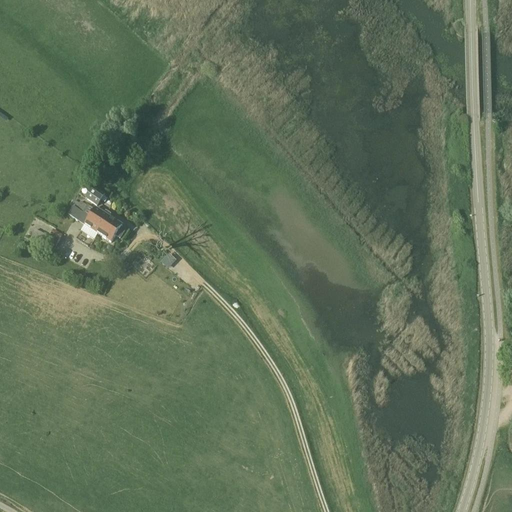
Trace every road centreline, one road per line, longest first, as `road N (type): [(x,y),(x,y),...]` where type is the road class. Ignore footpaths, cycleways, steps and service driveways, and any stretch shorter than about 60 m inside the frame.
road 1 (tertiary): [(461,511),(485,412),(489,345),(471,0)]
road 2 (track): [(326,511),(287,391),(241,322),(156,240),(137,242),(117,258),(96,256)]
